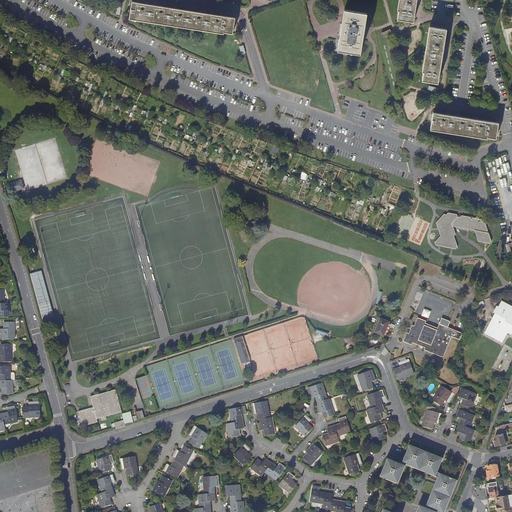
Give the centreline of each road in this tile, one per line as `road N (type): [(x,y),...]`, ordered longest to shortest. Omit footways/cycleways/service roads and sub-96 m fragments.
road 1 (residential): [(12,0),(155,76),(304,133)]
road 2 (residential): [(267,97),(56,0)]
road 3 (residential): [(176,417),(359,358)]
road 4 (residential): [(0,209),(48,386)]
road 5 (residential): [(477,169),(311,112)]
road 6 (residential): [(172,0),(240,14),(267,97)]
